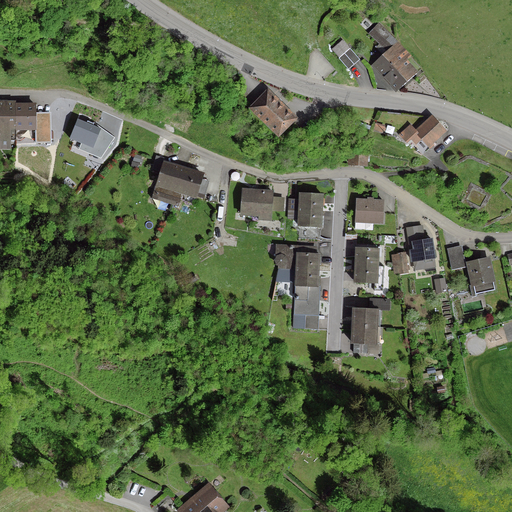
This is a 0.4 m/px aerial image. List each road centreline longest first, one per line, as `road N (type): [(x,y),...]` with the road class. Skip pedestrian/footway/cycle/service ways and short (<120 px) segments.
road 1 (residential): [(135,0),(280,77),(436,106),(511,139)]
road 2 (track): [(307,110),(335,132),(434,155)]
road 3 (track): [(374,177),(434,162),(466,116)]
